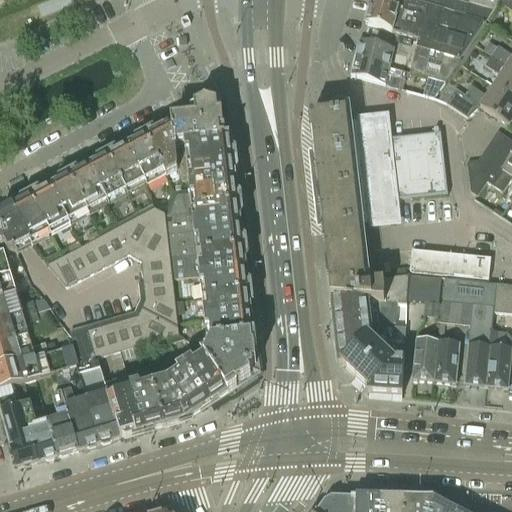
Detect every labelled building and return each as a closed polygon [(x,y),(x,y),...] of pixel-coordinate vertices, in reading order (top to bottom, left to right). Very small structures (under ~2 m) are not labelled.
[(401,0),(372,0),(365,27),(416,41),(414,49),(458,61),(469,44),(483,24),(484,23),(417,4),(401,0)] [(418,0),(417,4),(484,23),(496,3),(498,0),(418,0)] [(511,0),(500,0),(498,5),(511,14),(511,0)] [(407,56),(394,53),(359,43),(355,61),(403,74),(407,56)] [(511,58),(497,48),(491,58),(511,72),(511,58)] [(414,49),(407,75),(412,77),(426,80),(442,85),(456,64),(458,61),(414,49)] [(511,72),(491,58),(484,68),(500,78),(493,89),(511,101),(511,72)] [(406,75),(403,74),(355,61),(350,78),(399,91),(401,82),(404,82),(406,75)] [(426,80),(422,97),(432,99),(442,85),(426,80)] [(511,101),(493,89),(487,99),(471,88),(465,98),(455,91),(445,106),(467,121),(479,109),(508,128),(511,121),(511,101)] [(224,142),(221,119),(227,118),(225,101),(207,96),(191,105),(194,110),(195,115),(195,121),(171,124),(171,127),(174,149),(225,143),(224,142)] [(364,277),(345,115),(310,120),(327,273),(358,264),(362,277),(364,277)] [(155,132),(145,137),(165,174),(167,178),(176,173),(176,169),(174,149),(171,127),(156,135),(155,132)] [(511,144),(497,134),(490,145),(511,159),(511,156),(511,144)] [(165,174),(145,137),(133,143),(135,146),(127,150),(145,184),(165,174)] [(396,202),(445,197),(438,137),(389,143),(396,202)] [(232,163),(230,142),(224,142),(225,143),(174,149),(176,169),(232,163)] [(483,154),(489,158),(504,168),(511,159),(490,145),(483,154)] [(116,152),(106,157),(125,195),(145,184),(127,150),(118,155),(116,152)] [(504,168),(489,158),(483,154),(477,164),(484,168),(482,172),(483,181),(487,184),(486,185),(491,188),(504,168)] [(511,156),(511,159),(504,168),(491,188),(502,195),(511,180),(511,156)] [(97,166),(89,170),(107,205),(125,195),(106,157),(95,163),(97,166)] [(235,185),(232,163),(176,169),(176,173),(178,185),(188,184),(189,189),(235,185)] [(484,168),(477,164),(466,165),(470,194),(477,199),(486,185),(487,184),(483,181),(482,172),(484,168)] [(78,172),(68,177),(88,215),(107,205),(89,170),(79,175),(78,172)] [(58,186),(51,190),(69,225),(88,215),(68,177),(57,183),(58,186)] [(235,185),(189,189),(191,212),(237,207),(235,185)] [(199,279),(196,257),(194,234),(191,212),(189,189),(174,191),(164,215),(172,282),(199,279)] [(69,225),(51,190),(41,195),(40,192),(30,197),(50,235),(69,225)] [(20,206),(13,210),(30,245),(50,235),(30,197),(19,204),(20,206)] [(237,207),(191,212),(194,234),(240,229),(237,207)] [(30,245),(13,210),(0,216),(0,228),(4,245),(8,256),(11,254),(14,260),(34,250),(30,245)] [(177,326),(172,282),(164,215),(154,212),(47,268),(66,291),(128,258),(141,266),(143,286),(138,287),(140,303),(134,315),(69,334),(73,349),(79,368),(97,362),(119,356),(178,338),(177,326)] [(240,229),(194,234),(196,257),(242,252),(240,229)] [(242,252),(196,257),(199,279),(245,275),(242,252)] [(409,274),(488,282),(489,271),(490,262),(411,254),(409,274)] [(0,257),(0,279),(10,277),(4,257),(0,257)] [(362,277),(358,264),(327,273),(329,286),(364,282),(364,277),(362,277)] [(245,275),(199,279),(201,302),(248,297),(245,275)] [(10,277),(0,279),(0,303),(16,299),(10,277)] [(406,296),(408,278),(376,282),(377,286),(365,287),(364,282),(329,286),(331,306),(406,301),(406,296)] [(441,301),(442,281),(408,278),(406,296),(441,301)] [(486,390),(491,334),(492,328),(490,328),(492,315),(495,287),(495,286),(442,281),(441,301),(440,305),(439,327),(469,329),(468,348),(464,388),(486,390)] [(511,316),(511,288),(495,287),(492,315),(500,316),(511,316)] [(248,297),(201,302),(204,324),(250,319),(248,297)] [(0,325),(35,315),(48,311),(42,303),(19,309),(16,299),(0,303),(0,325)] [(404,331),(405,316),(406,301),(331,306),(334,334),(370,330),(376,329),(377,330),(392,331),(404,331)] [(439,327),(440,305),(425,304),(424,321),(423,326),(439,327)] [(0,347),(28,339),(25,329),(55,320),(48,311),(35,315),(0,325),(0,347)] [(250,319),(204,324),(206,346),(252,340),(250,319)] [(371,335),(366,340),(379,352),(391,364),(400,356),(402,358),(404,331),(377,330),(376,329),(370,330),(371,335)] [(370,330),(334,334),(338,368),(342,368),(354,379),(379,352),(366,340),(371,335),(370,330)] [(508,393),(511,353),(510,353),(511,342),(506,336),(491,334),(486,390),(508,393)] [(28,339),(0,347),(0,370),(34,360),(55,354),(52,345),(31,350),(28,339)] [(255,368),(255,367),(252,340),(206,346),(205,350),(199,353),(227,396),(248,382),(249,381),(250,380),(250,379),(250,378),(249,377),(252,371),(254,370),(255,369),(255,368)] [(412,383),(433,385),(437,341),(433,341),(433,345),(416,343),(412,383)] [(456,387),(460,348),(448,347),(449,343),(437,341),(433,385),(456,387)] [(391,364),(379,352),(354,379),(367,391),(367,396),(402,398),(404,360),(402,358),(400,356),(391,364)] [(227,396),(199,353),(187,360),(190,365),(182,370),(208,408),(227,396)] [(41,381),(34,360),(0,370),(0,392),(24,386),(41,381)] [(79,370),(76,371),(88,413),(99,449),(101,448),(102,451),(112,448),(111,445),(120,443),(104,389),(105,388),(97,362),(79,368),(79,370)] [(208,408),(182,370),(165,380),(191,419),(208,408)] [(164,430),(151,385),(150,381),(147,372),(126,378),(127,382),(130,390),(143,436),(164,430)] [(191,419),(165,380),(164,382),(159,383),(158,379),(150,381),(151,385),(164,430),(184,424),(191,419)] [(127,382),(105,388),(104,389),(120,443),(143,436),(130,390),(127,382)] [(29,406),(24,386),(0,392),(0,412),(0,414),(20,408),(29,406)] [(78,455),(61,396),(59,389),(49,392),(57,423),(47,426),(57,461),(59,460),(62,462),(68,460),(70,457),(78,455)] [(71,393),(61,396),(78,455),(86,452),(89,454),(96,452),(97,449),(99,449),(88,413),(78,416),(71,393)] [(57,461),(47,426),(37,428),(30,406),(29,406),(20,408),(37,467),(45,464),(48,466),(54,464),(56,461),(57,461)] [(37,467),(20,408),(0,414),(16,467),(17,472),(37,467)] [(434,484),(391,482),(390,497),(434,499),(434,484)] [(355,511),(356,500),(351,500),(351,501),(331,501),(324,504),(318,511),(355,511)] [(356,500),(355,511),(379,511),(380,500),(356,500)] [(403,511),(404,501),(380,500),(379,511),(403,511)] [(429,511),(432,502),(404,501),(403,511),(429,511)] [(451,511),(432,502),(429,511),(451,511)]
